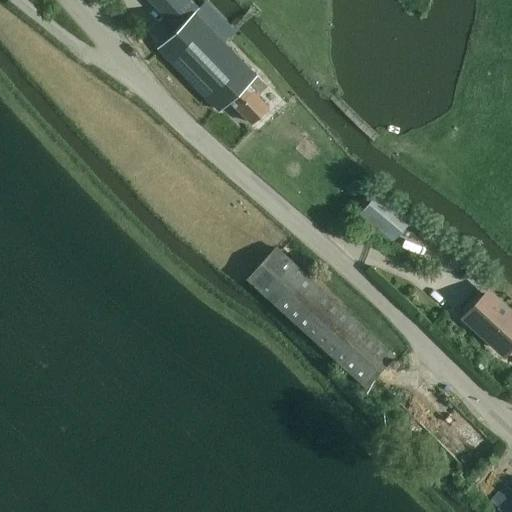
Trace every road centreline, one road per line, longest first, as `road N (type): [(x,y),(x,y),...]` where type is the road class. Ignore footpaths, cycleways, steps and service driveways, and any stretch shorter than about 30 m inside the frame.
road 1 (tertiary): [(139,80),(501,420)]
road 2 (unclassified): [(139,80),(95,59),(18,0)]
